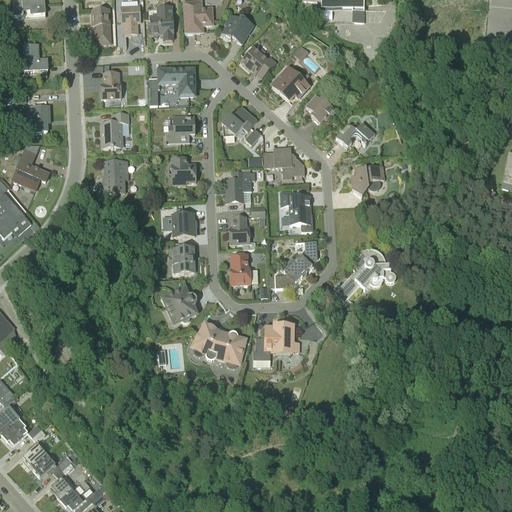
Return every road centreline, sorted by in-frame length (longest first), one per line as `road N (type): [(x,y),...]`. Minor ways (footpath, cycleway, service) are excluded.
road 1 (residential): [(231,81),(325,169),(331,264),(309,293),(297,305),(235,308),(215,291),(206,113),(214,98)]
road 2 (residential): [(0,278),(53,224),(73,184),(72,62)]
road 3 (residential): [(72,62),(199,56),(231,81)]
